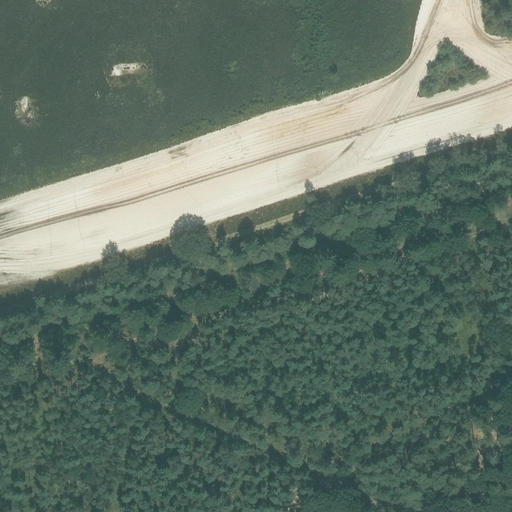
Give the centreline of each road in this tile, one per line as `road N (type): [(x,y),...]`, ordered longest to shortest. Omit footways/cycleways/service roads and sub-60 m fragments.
road 1 (track): [(0,385),(511,224)]
road 2 (track): [(511,381),(448,409),(339,478),(155,401),(87,357)]
